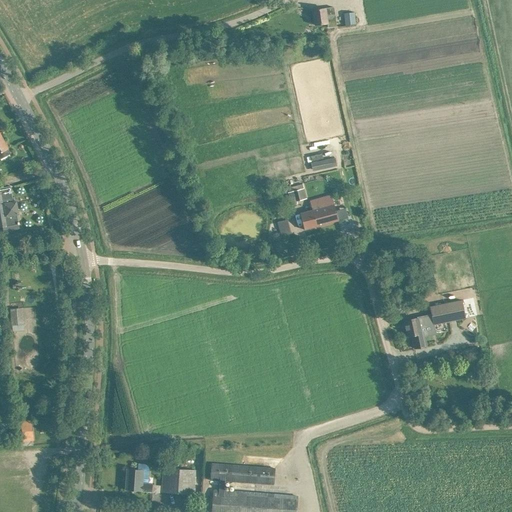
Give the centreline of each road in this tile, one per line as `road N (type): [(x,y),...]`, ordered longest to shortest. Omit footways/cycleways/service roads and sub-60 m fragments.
road 1 (unclassified): [(511,425),(414,427),(368,273),(351,260),(233,272),(84,259)]
road 2 (unclassified): [(21,96),(133,45),(234,22),(282,0)]
road 3 (tertiary): [(74,511),(88,329),(84,259)]
road 4 (tertiary): [(84,259),(57,167),(21,96)]
